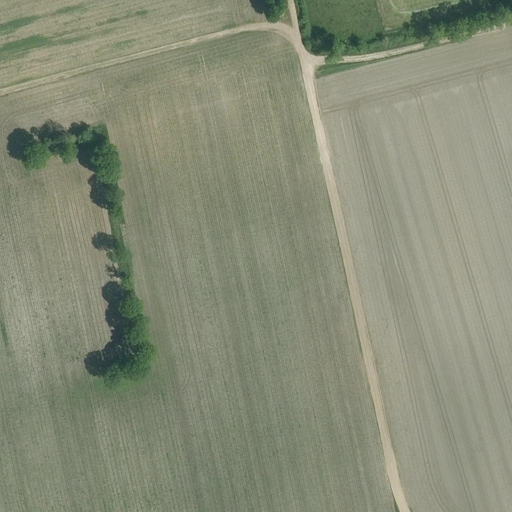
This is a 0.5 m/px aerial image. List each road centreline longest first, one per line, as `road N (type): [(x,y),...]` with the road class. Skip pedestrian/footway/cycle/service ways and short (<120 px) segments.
road 1 (track): [(404,511),(304,63)]
road 2 (track): [(297,36),(258,26),(0,93)]
road 3 (track): [(511,24),(371,58),(304,63)]
